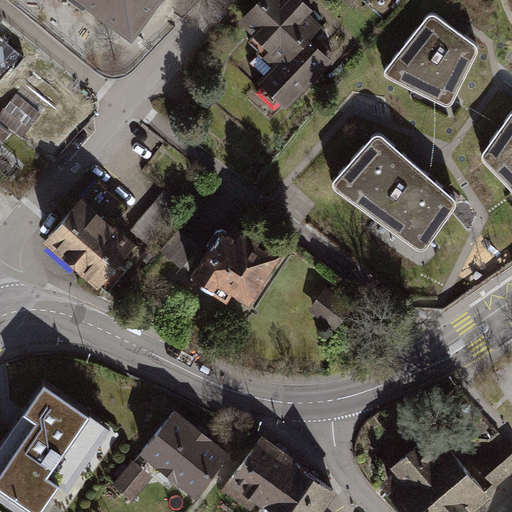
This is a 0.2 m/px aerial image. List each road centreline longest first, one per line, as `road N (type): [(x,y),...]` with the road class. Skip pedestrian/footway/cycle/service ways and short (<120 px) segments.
road 1 (residential): [(445,356),(134,102)]
road 2 (tertiary): [(11,315),(66,313),(222,388),(281,403),(325,403)]
road 3 (residential): [(0,249),(134,102)]
road 4 (residential): [(0,2),(134,102)]
road 5 (residential): [(134,102),(227,0)]
road 6 (tertiary): [(325,403),(411,377),(445,356)]
road 7 (residential): [(325,403),(341,455),(376,511)]
